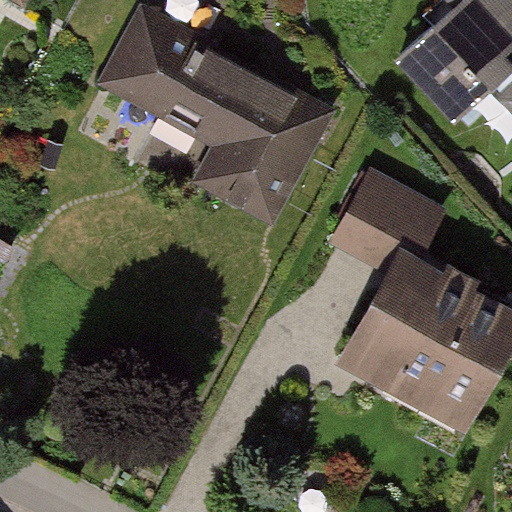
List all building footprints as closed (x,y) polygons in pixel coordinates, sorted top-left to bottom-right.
[(4,0),(22,9),(25,0),(4,0)] [(338,103),(136,0),(134,0),(93,81),(209,140),(187,183),(275,227),(338,103)] [(511,0),(455,0),(459,5),(391,59),(446,128),(511,75),(511,69),(503,59),(511,51),(511,0)] [(443,209),(358,164),(319,237),(370,264),(323,352),(457,423),(511,320),(511,305),(418,255),(443,209)] [(511,459),(497,468),(511,494),(511,459)]
